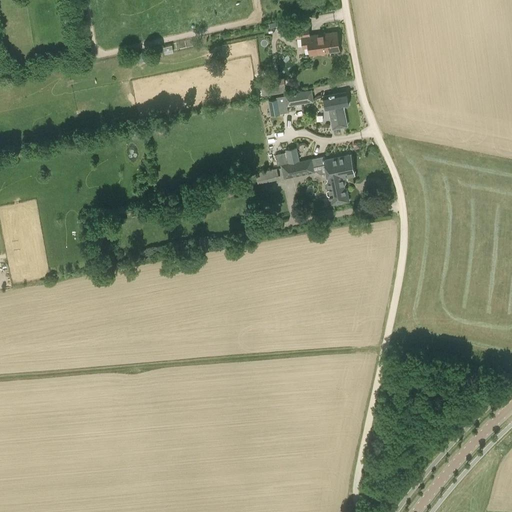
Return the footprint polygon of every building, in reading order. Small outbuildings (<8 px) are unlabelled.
[(323,33),(310,35),(309,27),(284,30),(285,39),(302,37),(303,48),(309,47),(310,54),(339,50),(337,31),(323,33)] [(260,81),(262,95),(286,91),(284,77),(279,78),(260,81)] [(288,112),(287,106),(302,103),(314,101),(313,96),(312,88),(286,93),(284,93),(284,95),(276,97),(277,99),(268,101),(270,115),(288,112)] [(349,105),(346,91),(322,96),(324,109),(329,109),(333,128),(347,125),(344,106),(349,105)] [(275,154),(277,165),(299,160),(296,147),(285,149),(286,152),(275,154)] [(350,154),(324,159),(324,156),(312,158),(299,161),(280,165),(283,178),(316,171),(315,170),(321,173),(327,172),(329,182),(327,182),(331,203),(348,200),(344,177),(354,175),(350,154)] [(276,168),(256,173),(259,184),(264,182),(279,179),(276,168)] [(196,250),(208,249),(207,234),(195,235),(196,250)]
